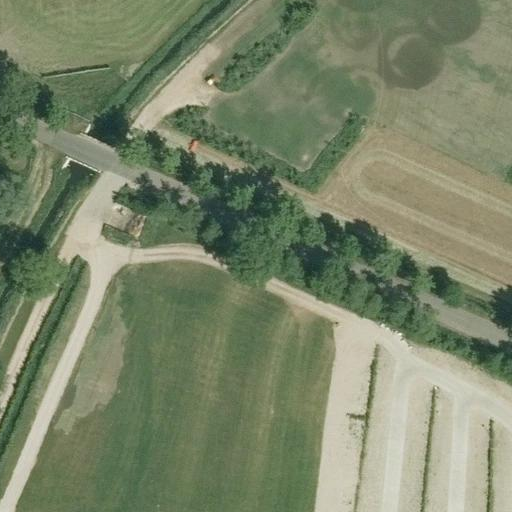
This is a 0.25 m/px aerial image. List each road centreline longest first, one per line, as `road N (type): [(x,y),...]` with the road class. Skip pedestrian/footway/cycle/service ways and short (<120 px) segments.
road 1 (unclassified): [(511,340),(0,108)]
road 2 (track): [(350,328),(209,259),(128,255),(76,238)]
road 3 (track): [(4,511),(112,252)]
road 4 (track): [(118,167),(62,263),(0,407)]
